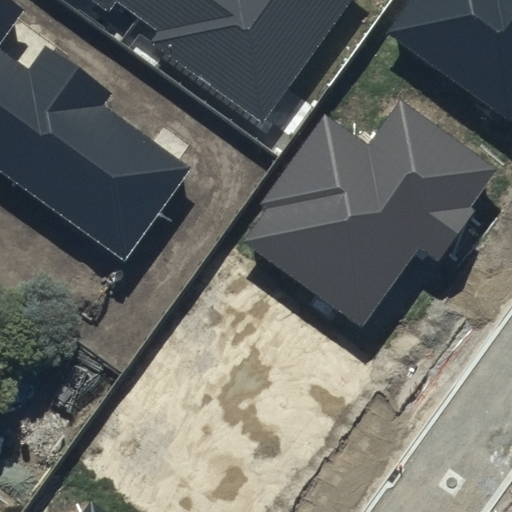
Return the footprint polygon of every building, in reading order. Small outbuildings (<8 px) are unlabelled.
[(0,46),(25,12),(7,0),(0,0),(0,169),(124,257),(186,170),(97,107),(108,92),(47,49),(30,72),(0,51),(0,46)] [(90,0),(106,11),(114,0),(138,18),(157,31),(148,44),(260,124),(348,0),(90,0)] [(511,0),(401,0),(382,28),(507,117),(511,110),(511,0)] [(488,168),(395,100),(365,142),(321,110),(255,200),(262,205),(238,237),(357,324),(415,245),(432,257),(468,208),(462,204),(488,168)] [(106,511),(87,498),(76,511),(106,511)]
